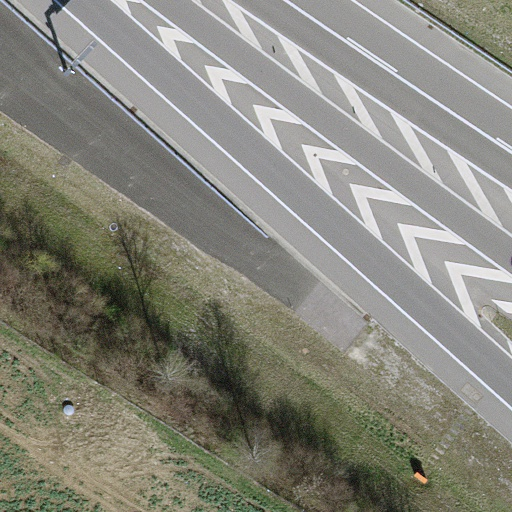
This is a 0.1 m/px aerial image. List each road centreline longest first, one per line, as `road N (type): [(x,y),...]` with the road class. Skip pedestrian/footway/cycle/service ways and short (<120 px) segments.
road 1 (trunk): [(95,0),(511,383)]
road 2 (trunk): [(174,0),(511,252)]
road 3 (trunk): [(511,174),(256,0)]
